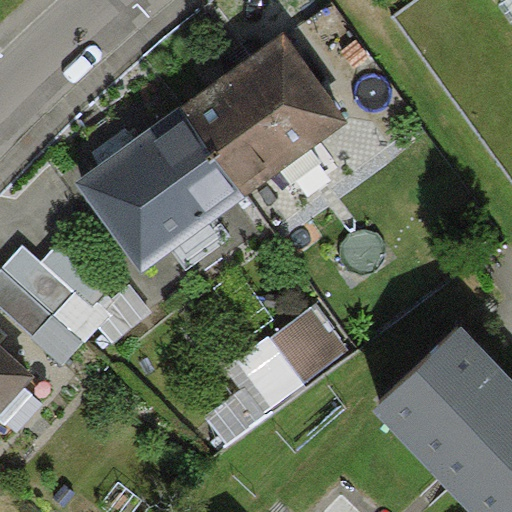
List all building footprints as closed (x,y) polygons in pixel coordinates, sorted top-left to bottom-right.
[(345,112),(283,27),(180,101),(242,186),(345,112)] [(242,186),(180,101),(77,175),(139,260),(242,186)] [(34,263),(15,246),(0,263),(0,316),(56,365),(98,318),(85,307),(104,284),(54,240),(34,263)] [(341,348),(307,305),(225,369),(258,412),(341,348)] [(472,511),(476,511),(511,478),(511,358),(467,310),(369,402),(472,511)] [(0,393),(31,359),(0,331),(0,393)] [(511,511),(511,478),(476,511),(511,511)]
